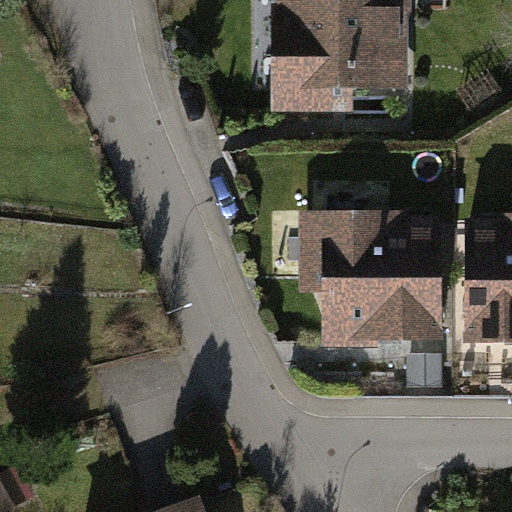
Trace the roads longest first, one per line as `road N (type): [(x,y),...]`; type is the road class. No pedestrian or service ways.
road 1 (residential): [(303,479),(210,331),(91,0)]
road 2 (track): [(0,409),(210,331)]
road 3 (residential): [(511,443),(371,456),(303,479)]
